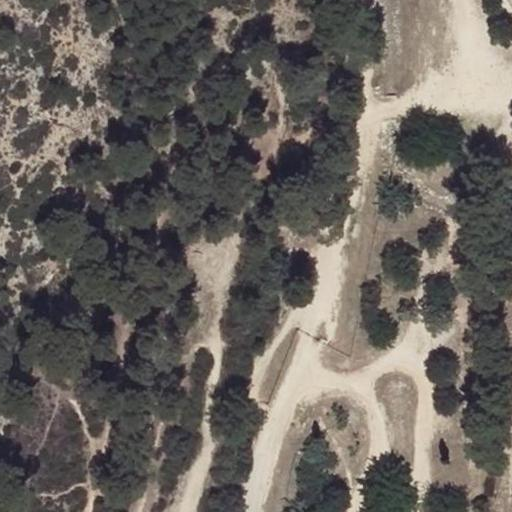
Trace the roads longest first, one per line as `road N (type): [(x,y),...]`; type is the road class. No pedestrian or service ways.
road 1 (track): [(314,338),(373,52),(369,0)]
road 2 (track): [(431,511),(429,454),(440,393),(409,357),(322,388),(294,388)]
road 3 (unclassified): [(258,511),(278,428),(314,338)]
road 4 (track): [(359,373),(383,446),(364,511)]
